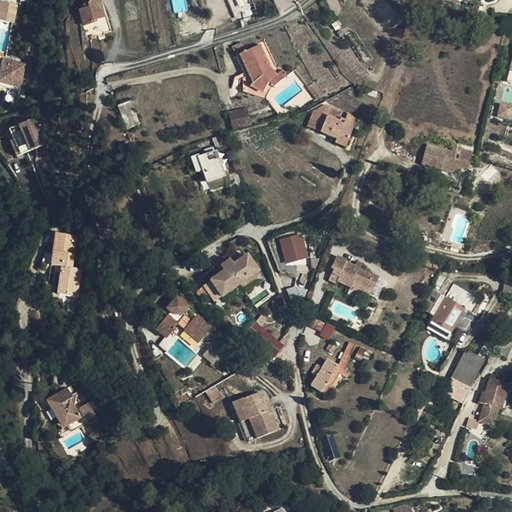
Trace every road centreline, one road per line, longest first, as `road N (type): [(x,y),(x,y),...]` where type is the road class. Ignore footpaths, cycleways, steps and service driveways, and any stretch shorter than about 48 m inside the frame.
road 1 (residential): [(150,385),(131,332),(142,289),(255,226),(289,313),(313,443),(336,489),(367,505),(467,491),(511,497)]
road 2 (residential): [(37,504),(23,300),(40,304),(57,359),(131,420),(161,420),(150,385)]
road 3 (residential): [(150,385),(120,347),(100,292),(102,232),(85,189),(102,71)]
road 4 (residential): [(296,10),(102,71)]
road 5 (unknown): [(367,505),(453,347)]
road 6 (unknown): [(435,496),(480,383)]
